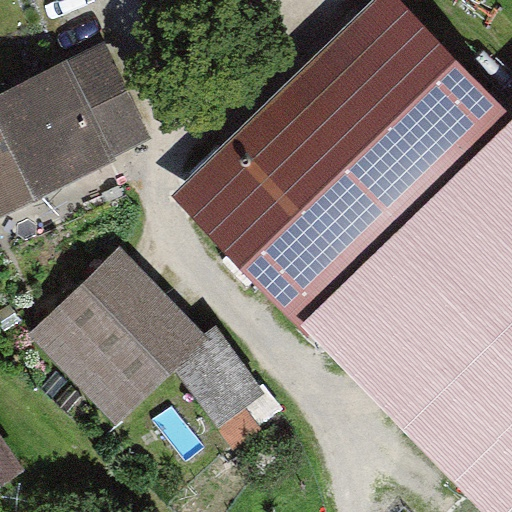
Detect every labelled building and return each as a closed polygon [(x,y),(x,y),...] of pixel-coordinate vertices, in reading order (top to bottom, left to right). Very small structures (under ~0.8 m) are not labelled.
[(364,0),(174,184),(300,323),(511,114),(511,102),(494,83),(454,42),(412,0),(364,0)] [(108,57),(0,108),(0,218),(151,146),(108,57)] [(511,114),(300,323),(486,511),(492,511),(511,492),(511,114)] [(205,343),(128,255),(39,333),(117,422),(173,373),(223,430),(264,394),(213,336),(205,343)] [(0,481),(21,467),(0,436),(0,481)]
